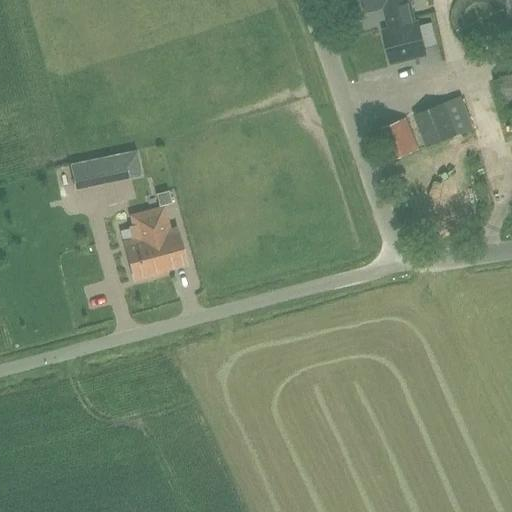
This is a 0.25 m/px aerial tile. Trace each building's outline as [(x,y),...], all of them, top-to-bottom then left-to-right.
[(414,24),(408,1),(410,0),(362,0),(365,11),(384,7),(390,30),(382,32),(390,63),(425,55),(417,23),(414,24)] [(511,90),(433,110),(448,169),(511,153),(511,90)] [(386,162),(417,149),(405,117),(373,130),(386,162)] [(97,160),(70,166),(75,189),(102,183),(97,160)] [(168,191),(155,194),(159,207),(171,204),(168,191)] [(134,241),(124,243),(128,257),(130,266),(134,280),(158,273),(158,271),(165,269),(185,264),(176,230),(167,232),(161,210),(133,218),(135,226),(131,228),(134,241)]
